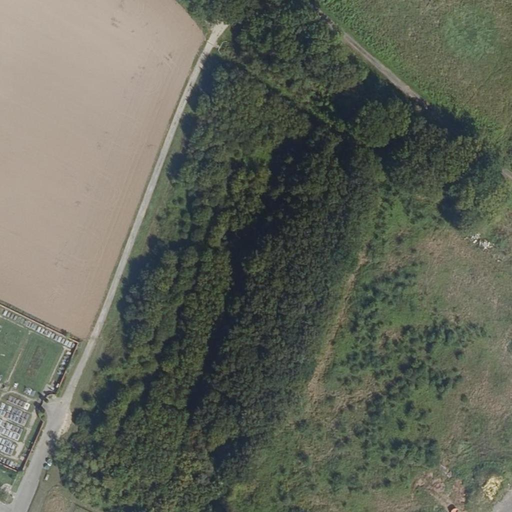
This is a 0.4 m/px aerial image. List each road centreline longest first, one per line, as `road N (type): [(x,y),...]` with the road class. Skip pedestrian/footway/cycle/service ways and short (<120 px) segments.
road 1 (track): [(91,345),(203,56),(240,0)]
road 2 (track): [(300,0),(511,177)]
road 3 (unclassified): [(15,511),(91,345)]
